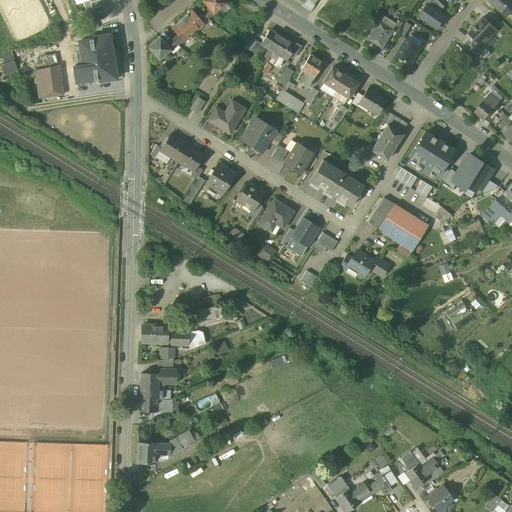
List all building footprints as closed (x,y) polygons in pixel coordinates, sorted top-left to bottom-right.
[(225,3),(222,0),(203,0),(202,2),(208,9),(203,13),(208,18),(225,3)] [(444,7),(437,0),(434,0),(430,7),(440,14),(444,7)] [(511,0),(492,0),(491,2),(507,17),(511,10),(511,0)] [(430,7),(428,6),(421,16),(438,28),(445,17),(440,14),(430,7)] [(208,18),(203,13),(198,18),(191,10),(181,18),(194,34),(204,25),(202,23),(208,18)] [(487,20),(484,17),(468,34),(470,36),(482,46),(497,30),(494,26),(495,24),(489,18),(487,20)] [(194,34),(181,18),(170,27),(177,35),(172,38),(178,45),(182,42),(183,43),(194,34)] [(392,30),(379,22),(368,39),(382,48),(392,30)] [(412,26),(407,23),(399,35),(404,38),(412,26)] [(284,38),(271,30),(261,47),(269,51),(274,54),(284,38)] [(94,37),(95,40),(75,43),(71,44),(73,58),(82,57),(82,61),(113,57),(110,35),(94,37)] [(482,46),(470,36),(464,43),(477,55),(479,53),(481,56),(487,50),(482,46)] [(160,38),(147,48),(158,62),(178,45),(172,38),(166,44),(160,38)] [(297,46),(284,38),(274,54),(278,57),(287,62),(297,46)] [(258,42),(252,39),(246,48),(252,52),(258,42)] [(421,48),(406,39),(395,56),(404,61),(404,60),(411,64),(421,48)] [(55,43),(18,49),(11,50),(18,69),(19,75),(36,71),(58,65),(55,43)] [(274,54),(269,51),(263,61),(268,64),(274,54)] [(278,57),(274,54),(268,64),(272,66),(278,57)] [(325,63),(311,54),(302,69),(311,75),(304,85),(309,88),(325,63)] [(113,57),(82,61),(83,66),(74,67),(76,81),(80,81),(100,77),(101,80),(116,79),(113,57)] [(272,66),(268,64),(263,72),(267,75),(272,66)] [(58,65),(36,71),(39,98),(63,95),(60,77),(59,77),(58,65)] [(337,90),(347,75),(334,67),(325,82),(337,90)] [(454,76),(440,67),(431,82),(433,83),(432,84),(436,86),(437,85),(445,90),(449,84),(452,85),(457,78),(454,76)] [(295,72),(287,68),(276,86),(284,91),(287,87),(290,81),(295,72)] [(347,75),(337,90),(333,96),(345,103),(349,97),(350,98),(360,83),(347,75)] [(297,86),(290,81),(287,87),(294,91),(297,86)] [(316,88),(308,101),(313,104),(321,91),(316,88)] [(369,109),(378,94),(370,88),(365,96),(360,103),(369,109)] [(306,104),(284,91),(278,100),(300,114),(306,104)] [(365,96),(359,93),(354,102),(359,106),(360,103),(365,96)] [(378,94),(369,109),(378,115),(388,100),(378,94)] [(492,97),(487,102),(485,100),(474,113),(483,121),(499,103),(492,97)] [(205,103),(199,99),(192,111),(198,115),(205,103)] [(228,115),(226,119),(215,112),(209,122),(230,135),(241,118),(242,119),(248,110),(234,101),(226,114),(228,115)] [(342,105),(334,119),(340,123),(349,109),(342,105)] [(409,124),(389,111),(383,121),(389,125),(403,133),(409,124)] [(278,131),(257,118),(251,128),(253,130),(245,143),(252,147),(253,145),(263,152),(262,154),(264,155),(271,144),(277,132),(278,131)] [(389,125),(373,150),(388,159),(404,134),(403,133),(389,125)] [(285,137),(277,132),(271,144),(279,149),(280,146),(285,137)] [(454,150),(425,132),(410,156),(439,174),(454,150)] [(189,148),(171,136),(161,152),(179,163),(189,148)] [(299,144),(294,152),(294,151),(285,165),(300,175),(314,153),(299,143),(299,144)] [(157,146),(151,156),(156,159),(162,149),(157,146)] [(289,151),(280,146),(279,149),(273,158),(282,163),(289,151)] [(204,157),(189,148),(179,163),(194,173),(197,168),(204,157)] [(450,169),(442,182),(453,189),(456,184),(467,191),(469,187),(474,177),(469,174),(478,159),(468,153),(456,173),(450,169)] [(494,170),(478,159),(469,174),(474,177),(469,187),(476,191),(478,188),(482,189),(484,195),(495,190),(499,186),(488,180),(494,170)] [(364,186),(323,160),(309,182),(350,208),(364,186)] [(227,172),(218,167),(206,185),(223,195),(234,177),(227,173),(227,172)] [(395,177),(410,187),(417,177),(402,167),(395,177)] [(202,171),(197,168),(194,173),(191,178),(196,181),(198,178),(202,171)] [(196,181),(183,201),(190,205),(205,182),(198,178),(196,181)] [(421,179),(415,190),(426,196),(432,185),(421,179)] [(264,194),(247,183),(236,202),(243,206),(245,203),(255,209),(258,204),(264,194)] [(384,198),(368,223),(378,230),(394,204),(384,198)] [(293,212),(274,200),(260,224),(269,230),(273,222),(283,228),(293,212)] [(262,207),(258,204),(255,209),(250,216),(255,219),(262,207)] [(428,226),(394,204),(378,230),(412,251),(428,226)] [(511,214),(500,204),(489,216),(496,222),(502,216),(506,219),(511,214)] [(452,216),(443,208),(436,218),(445,225),(452,216)] [(318,227),(303,218),(290,240),(297,244),(298,242),(306,247),(318,227)] [(451,230),(447,232),(451,241),(455,239),(451,230)] [(338,242),(323,232),(317,242),(332,251),(338,242)] [(275,252),(263,244),(257,255),(269,262),(275,252)] [(373,261),(356,251),(351,258),(348,263),(350,265),(358,270),(357,272),(364,276),(369,268),(382,276),(389,266),(379,260),(378,262),(374,259),(373,261)] [(347,255),(339,267),(346,271),(350,265),(348,263),(351,258),(347,255)] [(443,273),(451,270),(447,262),(440,266),(443,273)] [(313,285),(317,275),(306,270),(301,281),(313,285)] [(463,303),(447,313),(450,318),(466,308),(463,303)] [(213,308),(215,322),(223,320),(220,306),(213,308)] [(213,308),(196,311),(199,326),(215,322),(213,308)] [(167,325),(142,325),(142,343),(167,343),(167,325)] [(198,330),(187,333),(187,334),(188,345),(189,345),(189,350),(205,344),(203,332),(198,330)] [(179,334),(179,336),(171,336),(171,344),(188,345),(187,334),(179,334)] [(282,357),(271,360),(272,366),(283,364),(282,357)] [(173,359),(157,361),(159,361),(159,370),(173,370),(173,359)] [(157,374),(141,374),(140,386),(158,387),(158,383),(176,385),(176,370),(173,370),(159,370),(157,370),(157,374)] [(158,387),(140,386),(140,398),(157,399),(170,400),(170,391),(158,391),(158,387)] [(157,399),(140,398),(139,411),(156,412),(157,399)] [(170,400),(157,399),(156,412),(171,412),(171,400),(170,400)] [(220,404),(210,409),(219,427),(230,422),(220,404)] [(189,431),(176,438),(181,448),(195,441),(189,431)] [(171,456),(182,450),(181,448),(176,438),(171,441),(171,444),(171,456)] [(155,444),(138,443),(137,464),(155,464),(155,455),(158,455),(158,456),(171,456),(171,444),(156,444),(155,444)] [(419,464),(411,451),(401,458),(406,465),(405,466),(409,471),(405,474),(410,481),(436,462),(432,457),(420,466),(419,464)] [(438,453),(432,457),(436,462),(441,458),(438,453)] [(441,458),(436,462),(439,466),(445,462),(441,458)] [(436,462),(410,481),(415,488),(429,478),(427,475),(439,466),(436,462)] [(326,485),(317,472),(309,477),(313,482),(315,481),(320,489),(326,485)] [(392,489),(383,476),(376,481),(381,488),(385,494),(392,489)] [(349,489),(341,477),(327,486),(335,498),(340,505),(366,487),(363,482),(357,486),(351,491),(349,488),(349,489)] [(366,487),(340,505),(344,511),(346,511),(359,503),(358,501),(370,492),(372,494),(381,488),(376,481),(376,480),(366,487)] [(442,487),(428,497),(439,511),(440,511),(440,510),(446,506),(445,504),(451,500),(452,499),(442,487)] [(493,495),(486,506),(492,510),(493,511),(500,500),(493,495)] [(451,500),(445,504),(446,506),(440,510),(440,511),(441,511),(450,511),(455,505),(451,500)] [(501,500),(493,511),(494,511),(503,511),(508,505),(501,500)]
